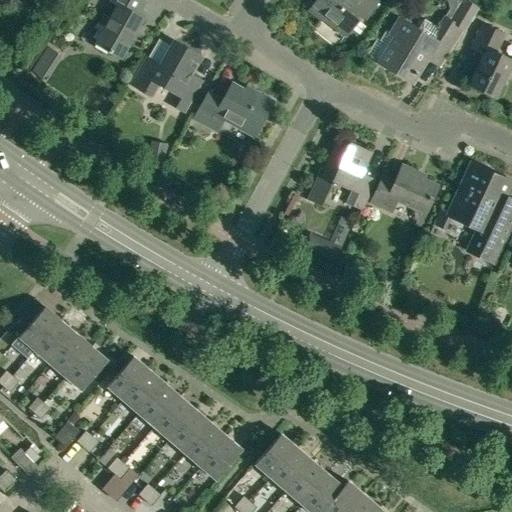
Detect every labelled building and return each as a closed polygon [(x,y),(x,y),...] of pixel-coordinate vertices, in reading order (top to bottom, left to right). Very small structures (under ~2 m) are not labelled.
[(108,51),(121,58),(143,18),(138,15),(146,1),(143,0),(111,0),(111,1),(118,5),(110,19),(103,15),(96,27),(103,31),(96,42),(109,50),(108,51)] [(323,20),(345,36),(361,15),(365,17),(376,2),(374,4),(367,0),(317,0),(310,10),(323,20)] [(451,22),(464,30),(477,8),(464,1),(451,22)] [(464,30),(451,22),(445,18),(436,33),(439,35),(437,38),(451,47),(438,68),(440,69),(464,30)] [(437,42),(400,19),(391,33),(395,36),(379,62),(365,54),(365,55),(411,83),(437,42)] [(472,48),(485,54),(470,85),(495,97),(511,61),(495,53),(504,34),(483,24),(472,48)] [(151,97),(159,85),(188,102),(200,81),(191,76),(201,58),(174,41),(159,65),(147,58),(131,85),(151,97)] [(51,72),(37,63),(32,71),(46,80),(51,72)] [(217,132),(223,120),(253,136),(246,149),(247,149),(273,102),(256,93),(254,96),(232,83),(222,101),(208,93),(193,119),(217,132)] [(188,102),(179,97),(172,109),(181,114),(188,102)] [(317,178),(307,200),(320,206),(330,185),(334,187),(336,184),(352,192),(346,203),(340,201),(340,202),(361,211),(375,180),(361,173),(371,153),(349,142),(348,145),(335,139),(335,140),(338,141),(320,179),(317,178)] [(148,167),(162,169),(164,154),(149,152),(146,166),(148,167)] [(382,177),(371,202),(391,212),(395,200),(424,213),(436,186),(415,176),(416,173),(402,166),(394,183),(382,177)] [(448,228),(453,216),(478,227),(468,250),(493,262),(511,221),(511,216),(499,210),(510,184),(470,166),(459,190),(464,192),(454,214),(441,208),(435,222),(448,228)] [(34,350),(60,320),(44,306),(18,336),(11,345),(27,359),(34,350)] [(76,333),(60,320),(34,350),(50,363),(76,333)] [(92,347),(76,333),(50,363),(66,377),(92,347)] [(92,347),(66,377),(82,391),(107,360),(92,347)] [(107,386),(123,399),(148,369),(133,356),(107,386)] [(164,383),(148,369),(123,399),(138,413),(164,383)] [(0,383),(3,386),(12,376),(6,371),(0,377),(0,383)] [(12,376),(3,386),(9,392),(18,381),(12,376)] [(180,396),(164,383),(138,413),(154,426),(180,396)] [(195,410),(180,396),(154,426),(170,439),(195,410)] [(34,413),(43,402),(37,397),(28,408),(34,413)] [(43,402),(34,413),(41,418),(50,408),(43,402)] [(170,439),(185,453),(211,423),(195,410),(170,439)] [(227,436),(211,423),(185,453),(201,466),(227,436)] [(83,447),(92,436),(85,431),(76,441),(83,447)] [(254,464),(270,478),(296,447),(280,434),(254,464)] [(98,441),(92,436),(83,447),(89,452),(98,441)] [(227,436),(201,466),(217,480),(242,450),(227,436)] [(40,457),(30,447),(24,453),(34,463),(40,457)] [(312,461),(296,447),(270,478),(286,491),(312,461)] [(107,468),(114,473),(123,463),(116,457),(107,468)] [(286,491),(301,504),(327,474),(312,461),(286,491)] [(129,468),(123,463),(114,473),(120,478),(129,468)] [(6,470),(0,476),(10,486),(16,480),(6,470)] [(342,487),(327,474),(301,504),(310,511),(321,511),(348,481),(347,481),(342,487)] [(0,487),(4,492),(10,486),(0,476),(0,475),(0,487)] [(323,511),(348,511),(364,495),(348,481),(321,511),(322,511),(323,511)] [(145,500),(154,489),(147,484),(138,494),(145,500)] [(160,495),(154,489),(145,500),(151,505),(160,495)] [(375,511),(379,508),(364,495),(348,511),(375,511)] [(234,507),(240,511),(250,502),(243,496),(234,507)] [(251,511),(256,507),(250,502),(240,511),(251,511)]
